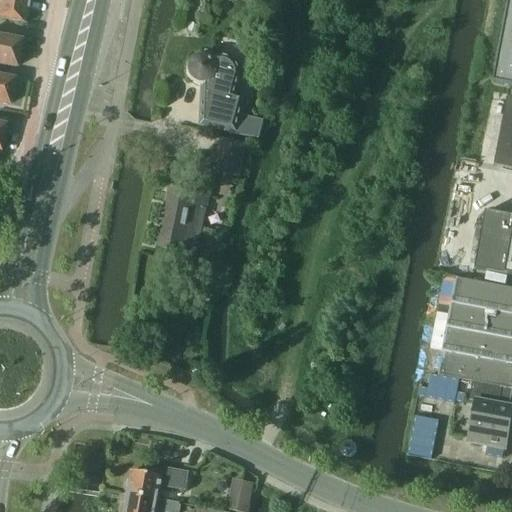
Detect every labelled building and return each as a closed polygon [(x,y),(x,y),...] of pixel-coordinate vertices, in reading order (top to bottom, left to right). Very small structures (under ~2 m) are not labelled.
[(0,0),(0,20),(23,25),(28,0),(27,0),(0,0)] [(249,0),(249,5),(268,8),(269,0),(249,0)] [(511,0),(509,0),(500,52),(494,85),(511,88),(511,0)] [(0,65),(15,68),(20,41),(0,37),(0,65)] [(186,66),(186,68),(186,74),(189,79),(193,83),(197,85),(200,86),(202,126),(231,132),(235,132),(239,118),(245,95),(237,93),(242,74),(241,69),(235,59),(228,55),(221,54),(214,56),(213,55),(209,53),(205,52),(201,52),(196,53),(191,57),(187,61),(186,66)] [(0,104),(7,106),(13,80),(0,77),(0,104)] [(511,100),(507,99),(494,166),(511,169),(511,100)] [(244,143),(219,139),(214,172),(239,176),(244,143)] [(171,188),(158,248),(180,253),(183,240),(197,244),(208,196),(184,191),(171,188)] [(511,217),(486,213),(475,271),(511,277),(511,217)] [(213,297),(218,274),(189,268),(184,292),(213,297)] [(444,277),(433,338),(445,340),(456,279),(444,277)] [(511,289),(456,279),(445,340),(438,377),(473,383),(469,402),(476,403),(468,443),(505,450),(511,415),(511,409),(509,409),(511,393),(511,289)] [(127,495),(158,501),(160,487),(179,490),(181,478),(153,473),(152,476),(131,472),(127,495)] [(229,498),(227,511),(248,511),(253,486),(241,484),(238,500),(229,498)] [(155,511),(158,501),(127,495),(124,511),(155,511)] [(163,511),(179,511),(181,505),(166,503),(163,511)]
